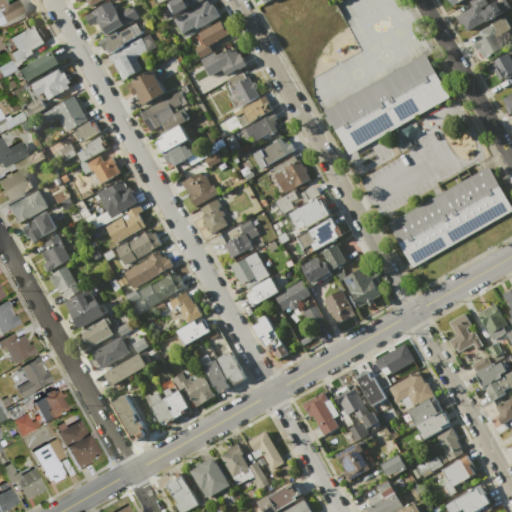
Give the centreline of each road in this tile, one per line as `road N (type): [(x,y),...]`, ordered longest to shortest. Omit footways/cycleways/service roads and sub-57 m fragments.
road 1 (residential): [(338,511),(49,0)]
road 2 (residential): [(511,493),(233,0)]
road 3 (residential): [(59,511),(511,255)]
road 4 (residential): [(154,511),(0,239)]
road 5 (residential): [(511,163),(419,0)]
